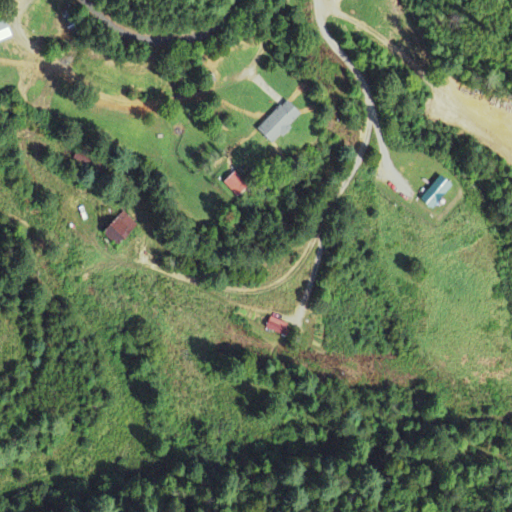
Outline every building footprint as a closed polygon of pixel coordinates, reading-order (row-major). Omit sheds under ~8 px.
[(0,25),(0,43),(12,39),(7,24),(0,25)] [(255,131),(271,146),(299,115),(283,100),(255,131)] [(222,182),(234,198),(247,187),(234,172),(222,182)] [(423,187),(415,195),(430,210),(451,187),(439,176),(426,190),(423,187)] [(137,226),(123,211),(100,233),(113,248),(137,226)] [(288,327),(269,317),(264,328),(283,338),(288,327)]
